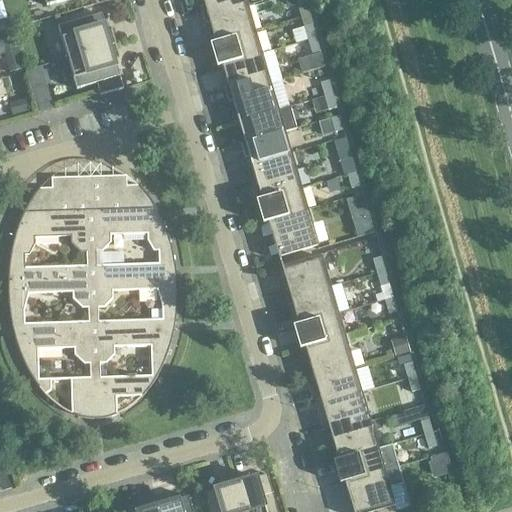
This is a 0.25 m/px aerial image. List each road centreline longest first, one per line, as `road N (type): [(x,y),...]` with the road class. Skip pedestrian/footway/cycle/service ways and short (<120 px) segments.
road 1 (residential): [(279,432),(155,0)]
road 2 (residential): [(0,511),(279,432)]
